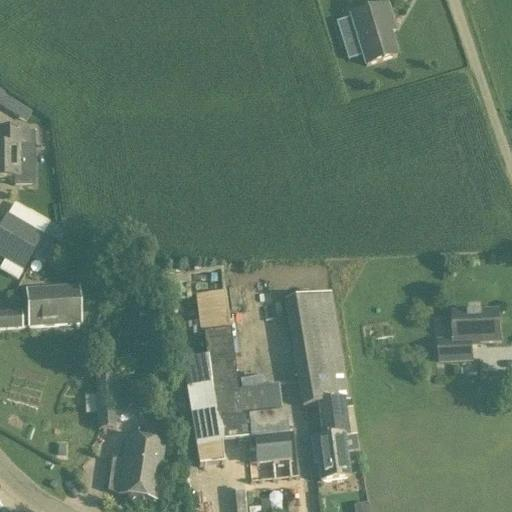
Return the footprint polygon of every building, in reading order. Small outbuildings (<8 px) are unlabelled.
[(392,27),(386,8),(350,19),(365,68),(396,58),(387,29),(392,27)] [(10,102),(4,111),(18,120),(24,110),(10,102)] [(13,151),(29,151),(29,134),(0,134),(0,183),(13,183),(13,188),(34,188),(34,172),(13,172),(13,151)] [(0,260),(22,273),(30,259),(33,261),(44,267),(47,261),(53,264),(61,250),(42,239),(42,238),(7,218),(0,230),(0,260)] [(79,326),(77,291),(26,294),(28,330),(79,326)] [(322,442),(342,440),(349,439),(344,404),(348,403),(330,296),(283,304),(301,410),(317,408),(322,442)] [(249,443),(253,443),(254,453),(241,454),(244,479),(257,478),(255,467),(287,464),(282,418),(250,421),(239,422),(229,334),(225,305),(199,308),(203,338),(204,361),(181,367),(192,432),(193,440),(198,470),(221,466),(219,446),(249,443)] [(20,315),(0,315),(0,332),(21,332),(20,315)] [(498,315),(453,317),(454,344),(439,345),(440,363),(471,362),(470,346),(500,345),(498,315)] [(118,378),(94,379),(97,433),(115,432),(114,411),(120,411),(118,378)] [(164,439),(177,437),(173,415),(160,418),(164,439)] [(122,464),(112,463),(108,493),(117,497),(156,502),(162,445),(149,443),(149,438),(133,436),(132,441),(125,440),(122,464)] [(347,482),(342,440),(322,442),(314,443),(319,485),(347,482)] [(269,511),(268,501),(259,502),(260,511),(269,511)]
